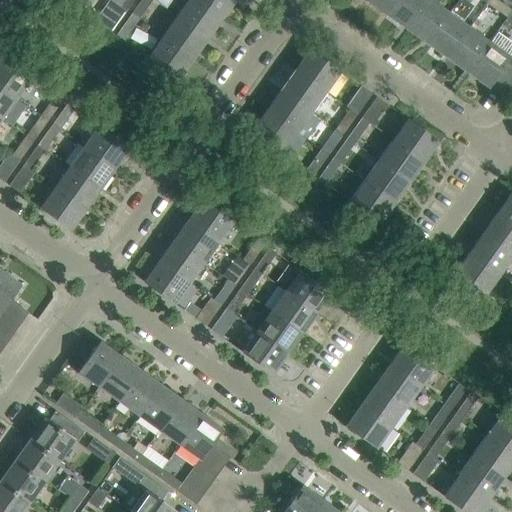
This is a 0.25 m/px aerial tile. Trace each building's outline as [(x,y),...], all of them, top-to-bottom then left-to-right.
[(87,0),(69,0),(81,9),(87,0)] [(127,10),(133,0),(122,0),(120,5),(127,10)] [(139,19),(152,0),(141,0),(132,13),(139,19)] [(209,38),(223,18),(198,0),(187,0),(176,15),(209,38)] [(198,0),(223,18),(235,0),(198,0)] [(387,15),(397,0),(365,0),(366,0),(387,15)] [(407,29),(427,0),(397,0),(387,15),(407,29)] [(427,44),(450,12),(433,0),(427,0),(407,29),(427,44)] [(511,10),(511,9),(498,0),(488,0),(487,3),(507,17),(504,20),(505,21),(511,10)] [(112,31),(127,10),(120,5),(105,26),(112,31)] [(447,58),(470,26),(450,12),(427,44),(447,58)] [(124,39),(139,19),(132,13),(117,34),(124,39)] [(194,59),(209,38),(176,15),(162,36),(194,59)] [(467,73),(490,41),(470,26),(447,58),(467,73)] [(179,79),(194,59),(162,36),(147,56),(179,79)] [(511,55),(494,44),(490,41),(467,73),(488,88),(511,55)] [(341,71),(309,48),(294,69),(326,92),(341,71)] [(0,55),(0,85),(17,98),(32,78),(0,55)] [(326,92),(294,69),(280,89),(312,112),(326,92)] [(17,98),(0,85),(0,116),(3,119),(17,98)] [(357,114),(372,93),(361,85),(346,106),(357,114)] [(312,112),(280,89),(266,109),(298,132),(312,112)] [(62,100),(55,94),(40,115),(48,120),(62,100)] [(372,125),(387,104),(376,96),(362,117),(369,123),(372,125)] [(60,129),(75,108),(67,103),(53,124),(60,129)] [(342,134),(357,114),(346,106),(349,109),(335,129),(342,134)] [(298,132),(266,109),(251,130),(283,153),(298,132)] [(33,140),(48,120),(40,115),(26,135),(33,140)] [(355,143),(369,123),(362,117),(347,137),(355,143)] [(424,162),(439,141),(407,118),(392,139),(424,162)] [(45,149),(60,129),(53,124),(38,144),(45,149)] [(115,168),(130,148),(98,125),(83,145),(115,168)] [(328,154),(342,134),(335,129),(321,149),(328,154)] [(19,161),(33,140),(26,135),(12,155),(8,153),(19,161)] [(340,163),(355,143),(347,137),(333,158),(340,163)] [(410,182),(424,162),(392,139),(378,159),(410,182)] [(31,169),(45,149),(38,144),(24,164),(31,169)] [(101,189),(115,168),(83,145),(69,166),(101,189)] [(313,175),(328,154),(321,149),(306,170),(313,175)] [(0,178),(4,181),(19,161),(8,153),(0,164),(0,178)] [(325,183),(340,163),(333,158),(318,178),(325,183)] [(395,202),(410,182),(378,159),(363,179),(395,202)] [(35,172),(31,169),(24,164),(9,185),(20,192),(35,172)] [(86,209),(101,189),(69,166),(54,186),(86,209)] [(381,223),(395,202),(363,179),(348,200),(381,223)] [(72,230),(86,209),(54,186),(40,207),(72,230)] [(511,193),(510,192),(496,213),(511,224),(511,193)] [(202,199),(187,219),(219,242),(234,222),(202,199)] [(511,224),(496,213),(481,233),(511,254),(511,224)] [(219,242),(187,219),(173,240),(205,263),(219,242)] [(511,257),(511,254),(481,233),(467,253),(499,276),(511,257)] [(264,244),(257,239),(245,255),(242,259),(249,264),(264,244)] [(205,263),(173,240),(158,260),(190,283),(205,263)] [(264,268),(276,253),(269,247),(257,263),(254,268),(261,273),(264,268)] [(499,276),(467,253),(452,274),(484,297),(499,276)] [(235,285),(249,264),(242,259),(228,279),(235,285)] [(190,283),(158,260),(143,281),(175,304),(190,283)] [(247,293),(261,273),(254,268),(240,288),(247,293)] [(21,283),(1,269),(0,269),(0,312),(3,309),(10,299),(21,283)] [(317,312),(332,292),(300,269),(285,290),(317,312)] [(221,305),(235,285),(228,279),(214,299),(210,297),(221,305)] [(233,313),(247,293),(240,288),(226,308),(233,313)] [(303,333),(317,312),(285,290),(271,310),(303,333)] [(206,325),(221,305),(210,297),(195,318),(206,325)] [(28,312),(10,299),(3,309),(21,322),(28,312)] [(236,316),(233,313),(226,308),(211,329),(221,337),(236,316)] [(21,322),(3,309),(0,312),(0,319),(15,331),(21,322)] [(288,353),(303,333),(271,310),(256,330),(288,353)] [(15,331),(0,319),(0,334),(9,340),(15,331)] [(273,374),(288,353),(256,330),(241,351),(273,374)] [(9,340),(0,334),(0,348),(2,350),(9,340)] [(98,387),(121,355),(101,340),(78,372),(98,387)] [(435,366),(403,343),(389,364),(421,386),(435,366)] [(118,401),(141,369),(121,355),(98,387),(118,401)] [(421,386),(389,364),(374,384),(406,407),(421,386)] [(138,415),(161,384),(141,369),(118,401),(138,415)] [(466,388),(459,383),(444,403),(451,409),(466,388)] [(159,430),(181,398),(161,384),(138,415),(159,430)] [(406,407),(374,384),(360,405),(392,427),(406,407)] [(463,417),(478,397),(471,391),(456,412),(463,417)] [(63,392),(55,403),(76,418),(84,407),(63,392)] [(179,444),(202,412),(181,398),(159,430),(179,444)] [(437,429),(451,409),(444,403),(430,424),(437,429)] [(392,427),(360,405),(345,425),(377,448),(392,427)] [(84,408),(84,407),(76,418),(96,432),(101,425),(82,411),(84,408)] [(223,428),(202,412),(179,444),(199,459),(200,459),(205,453),(212,443),(223,428)] [(449,437),(463,417),(456,412),(442,432),(449,437)] [(511,451),(511,420),(502,413),(487,434),(511,451)] [(75,439),(61,429),(45,418),(30,439),(60,460),(75,439)] [(422,449),(437,429),(430,424),(415,444),(412,441),(422,449)] [(122,439),(101,425),(96,432),(117,447),(122,439)] [(435,458),(449,437),(442,432),(427,452),(435,458)] [(504,477),(511,466),(511,451),(487,434),(472,454),(504,477)] [(60,460),(30,439),(15,459),(45,481),(60,460)] [(142,454),(122,439),(117,447),(137,461),(142,454)] [(408,470),(422,449),(412,441),(397,462),(408,470)] [(230,457),(212,443),(205,453),(223,466),(230,457)] [(438,460),(435,458),(427,452),(413,473),(423,481),(438,460)] [(223,466),(205,453),(200,459),(199,459),(198,461),(217,475),(223,466)] [(163,468),(142,454),(137,461),(157,476),(163,468)] [(490,498),(504,477),(472,454),(458,475),(490,498)] [(134,483),(141,472),(121,457),(113,468),(134,483)] [(45,481),(15,459),(0,480),(30,501),(45,481)] [(217,475),(198,461),(191,470),(211,483),(217,475)] [(182,482),(163,468),(157,476),(177,490),(182,482)] [(211,483),(191,470),(184,479),(204,493),(211,483)] [(466,511),(479,511),(490,498),(458,475),(443,495),(466,511)] [(204,493),(184,479),(182,482),(177,490),(196,504),(204,493)] [(22,511),(30,501),(0,480),(0,511),(1,511),(22,511)] [(79,483),(68,497),(78,504),(88,490),(79,483)] [(314,511),(323,499),(303,485),(283,511),(314,511)] [(106,493),(97,486),(87,501),(96,507),(106,493)] [(174,511),(175,511),(146,490),(131,511),(133,511),(174,511)] [(58,511),(71,511),(78,504),(68,497),(58,511)] [(340,511),(323,499),(314,511),(340,511)]
